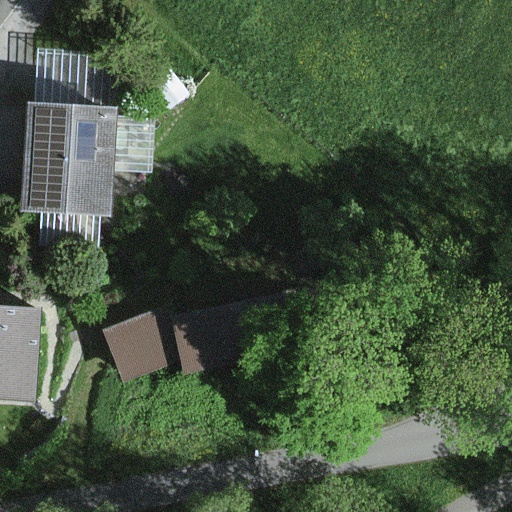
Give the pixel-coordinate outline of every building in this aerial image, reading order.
[(37,55),(37,109),(110,108),(110,55),(37,55)] [(110,121),(110,108),(37,109),(15,109),(15,202),(15,209),(37,209),(93,209),(111,209),(111,176),(110,121)] [(149,120),(110,121),(111,176),(151,175),(149,120)] [(94,228),(93,209),(37,209),(37,230),(94,228)] [(0,285),(0,332),(12,289),(0,285)] [(166,321),(98,350),(121,405),(198,376),(313,352),(298,292),(166,321)]
